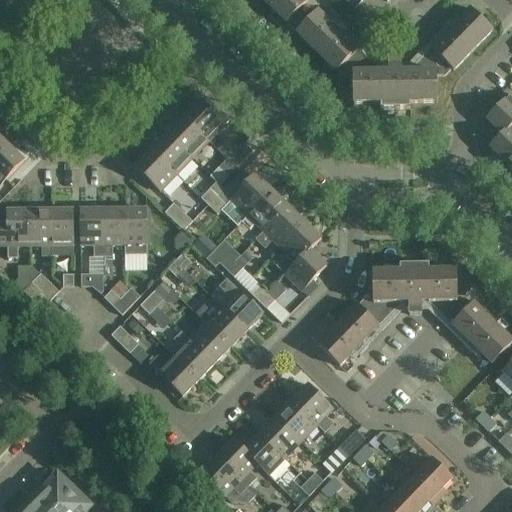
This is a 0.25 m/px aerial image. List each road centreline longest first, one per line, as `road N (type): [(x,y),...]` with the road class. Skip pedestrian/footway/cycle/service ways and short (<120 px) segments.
road 1 (residential): [(0,87),(66,156),(104,151),(204,46)]
road 2 (residential): [(102,347),(196,429),(288,339)]
road 3 (residential): [(357,185),(204,46)]
road 4 (residential): [(473,511),(493,491),(439,435),(359,411)]
road 5 (residential): [(288,339),(341,287),(357,185)]
road 6 (residential): [(456,186),(458,109),(469,82),(511,38)]
road 7 (residential): [(0,489),(37,449),(44,427),(23,396),(0,393)]
